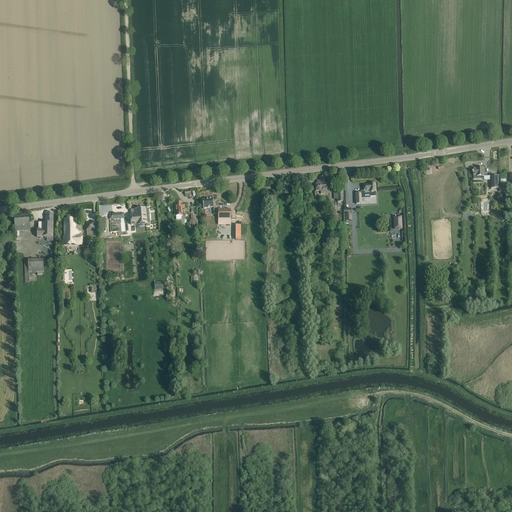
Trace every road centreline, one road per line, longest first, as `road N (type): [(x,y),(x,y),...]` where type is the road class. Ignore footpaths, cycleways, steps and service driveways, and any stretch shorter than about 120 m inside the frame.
road 1 (tertiary): [(0,209),(511,141)]
road 2 (track): [(133,192),(125,0)]
